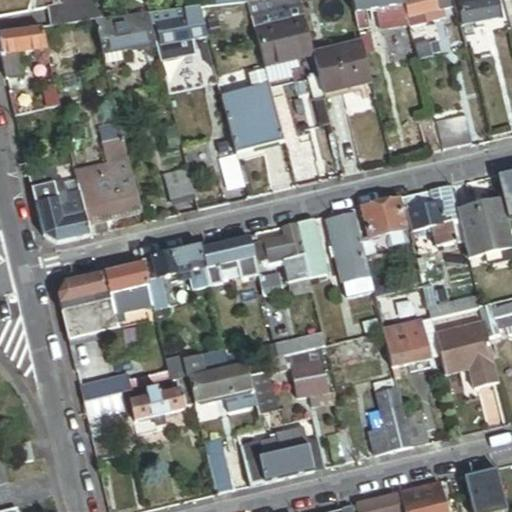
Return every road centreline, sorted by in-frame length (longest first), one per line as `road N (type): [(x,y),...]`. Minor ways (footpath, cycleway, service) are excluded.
road 1 (residential): [(23,273),(511,157)]
road 2 (residential): [(230,511),(511,445)]
road 3 (residential): [(84,511),(23,273)]
